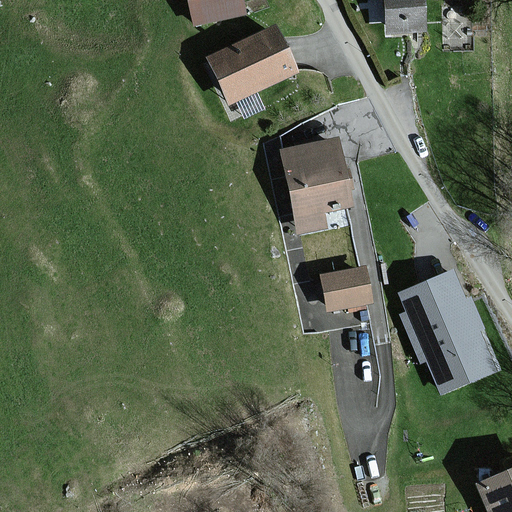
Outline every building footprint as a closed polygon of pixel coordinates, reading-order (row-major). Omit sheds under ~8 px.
[(238,0),(187,0),(193,27),(242,16),(238,0)] [(418,0),(381,0),(384,36),(420,34),(418,0)] [(290,76),(269,29),(204,58),(235,125),(263,112),(254,93),(290,76)] [(332,141),(277,152),(294,234),(324,228),(321,213),(345,208),(342,191),(347,190),(344,172),(338,173),(332,141)] [(357,270),(316,276),(321,311),(362,305),(357,270)] [(440,394),(493,372),(475,331),(481,329),(469,299),(461,303),(448,273),(397,295),(405,313),(399,316),(419,364),(426,361),(440,394)] [(511,511),(511,469),(474,485),(484,511),(511,511)]
